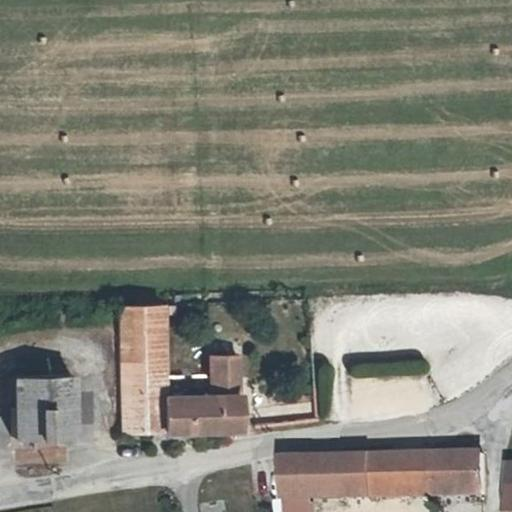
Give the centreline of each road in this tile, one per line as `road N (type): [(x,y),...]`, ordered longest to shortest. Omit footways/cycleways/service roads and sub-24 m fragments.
road 1 (unclassified): [(185,467),(479,420),(511,378)]
road 2 (unclassified): [(0,498),(185,467)]
